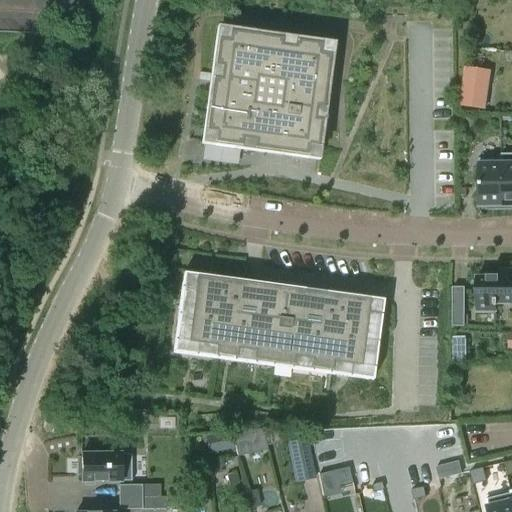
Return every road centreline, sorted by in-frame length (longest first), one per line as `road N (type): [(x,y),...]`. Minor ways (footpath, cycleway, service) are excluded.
road 1 (residential): [(116,186),(339,231),(511,236)]
road 2 (residential): [(116,186),(35,365),(0,493)]
road 3 (residential): [(143,0),(116,186)]
